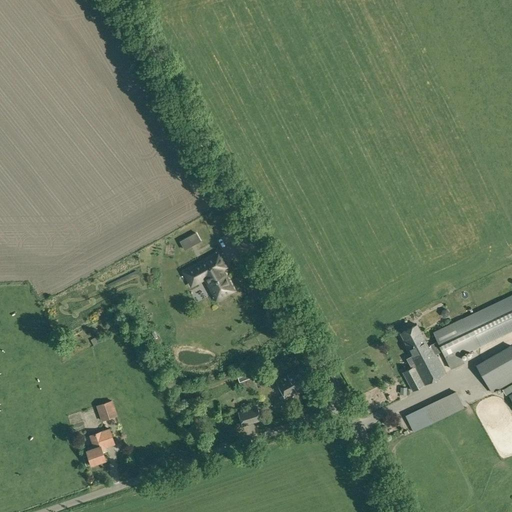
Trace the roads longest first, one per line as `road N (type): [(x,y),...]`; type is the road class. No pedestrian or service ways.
road 1 (tertiary): [(346,408),(121,0)]
road 2 (unclassified): [(50,511),(346,408)]
